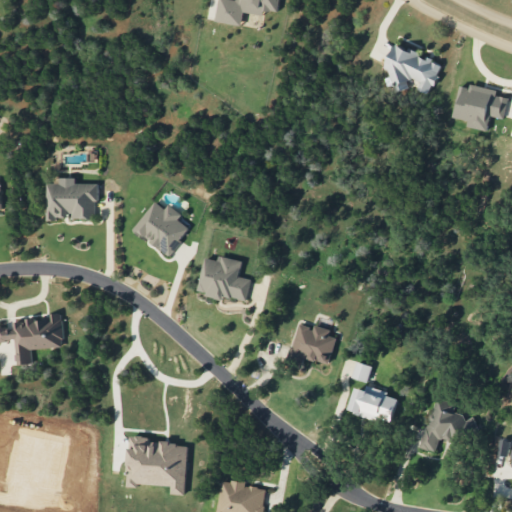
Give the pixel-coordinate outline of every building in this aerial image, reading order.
[(280,0),(239,0),(240,0),(238,0),(219,0),(216,21),(243,25),(245,12),(265,15),(265,9),(278,12),(280,0)] [(443,63),(395,44),(385,69),(395,72),(391,85),(407,91),(412,78),(421,81),(418,89),(431,94),(443,63)] [(453,117),(469,120),(468,126),(488,131),(491,115),(504,118),(509,98),(497,95),(498,90),(471,84),(470,88),(460,85),(453,117)] [(97,219),(98,183),(77,183),(77,178),(56,177),(56,183),(49,183),(48,218),(97,219)] [(135,230),(171,255),(191,228),(179,219),(183,214),(170,204),(167,209),(156,201),(135,230)] [(206,257),(198,292),(246,302),(251,279),(239,276),(243,260),(219,255),(218,260),(206,257)] [(32,349),(64,347),(62,315),(14,319),(15,328),(0,328),(0,341),(17,340),(19,365),(33,363),(32,349)] [(315,324),(314,327),(300,324),(289,361),(303,365),(305,357),(330,364),(337,337),(330,335),(331,329),(315,324)] [(353,377),(368,382),(373,366),(357,361),(353,377)] [(399,396),(367,387),(366,390),(357,387),(350,411),(391,423),(399,396)] [(421,447),(436,451),(440,439),(460,444),(465,427),(472,429),(475,419),(454,413),(457,403),(435,397),(421,447)] [(185,494),(189,442),(131,438),(129,484),(172,486),(172,493),(185,494)] [(509,456),(511,439),(500,438),(498,455),(509,456)] [(263,511),(265,488),(246,486),(247,482),(222,480),(219,511),(263,511)]
